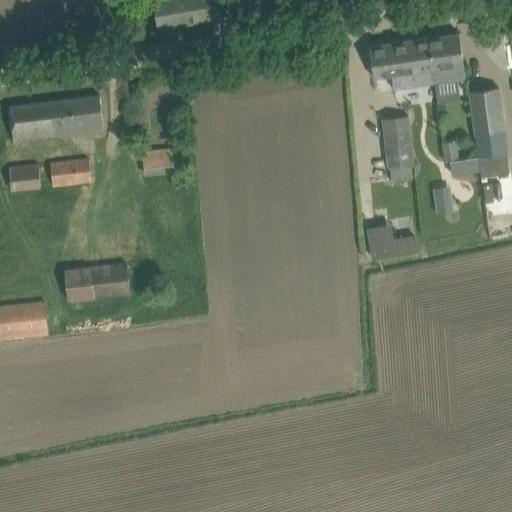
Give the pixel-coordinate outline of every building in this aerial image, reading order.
[(221,18),(218,0),(155,0),(159,27),(221,18)] [(466,78),(462,53),(459,33),(429,37),(433,68),(430,68),(433,83),(466,78)] [(401,87),(433,83),(430,68),(433,68),(429,37),(370,46),(374,77),(399,74),(401,87)] [(504,130),(505,130),(499,87),(470,91),(479,155),(507,151),(504,130)] [(105,131),(103,114),(100,94),(10,106),(14,141),(105,131)] [(382,118),(388,168),(390,167),(391,180),(413,178),(411,164),(414,164),(408,115),(382,118)] [(456,140),(441,142),(443,160),(458,158),(456,140)] [(144,176),(176,172),(173,147),(141,151),(144,176)] [(54,184),(92,180),(90,158),(51,163),(54,184)] [(12,189),(42,186),(39,164),(10,167),(12,189)] [(438,214),(456,211),(452,185),(434,188),(438,214)] [(420,253),(417,236),(395,240),(393,225),(369,229),(373,261),(420,253)] [(69,299),(131,293),(127,263),(66,270),(69,299)] [(0,336),(49,331),(46,301),(0,306),(0,336)]
